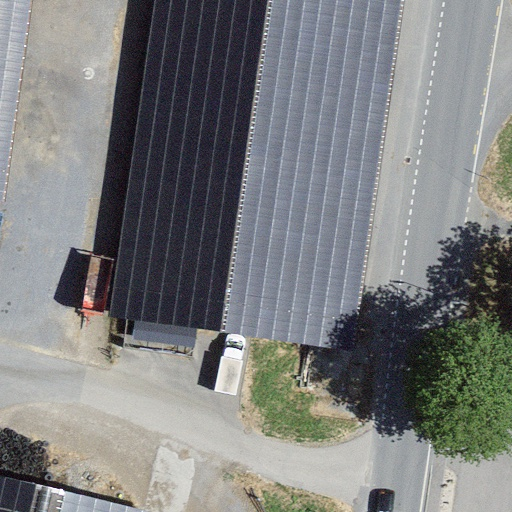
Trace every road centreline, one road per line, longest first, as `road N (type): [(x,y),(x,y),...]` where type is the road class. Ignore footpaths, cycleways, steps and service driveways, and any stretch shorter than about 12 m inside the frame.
road 1 (secondary): [(399,511),(479,0)]
road 2 (unknown): [(118,0),(27,371)]
